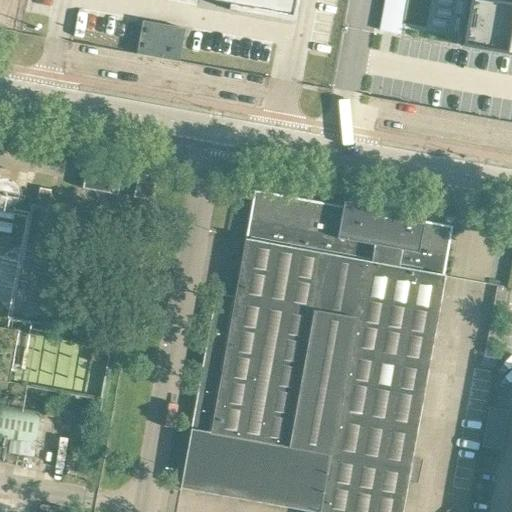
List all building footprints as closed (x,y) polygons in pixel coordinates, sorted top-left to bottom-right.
[(209,0),(209,1),(292,17),(294,0),(209,0)] [(511,3),(490,0),(470,0),(462,45),(462,46),(469,47),(511,54),(511,3)] [(142,22),(139,40),(139,42),(136,54),(178,62),(180,50),(182,39),(184,29),(142,22)] [(86,164),(82,189),(117,195),(121,170),(86,164)] [(133,198),(150,201),(155,177),(137,173),(133,198)] [(39,187),(35,208),(46,210),(50,190),(39,187)] [(401,511),(444,276),(444,275),(442,275),(451,227),(424,222),(425,216),(381,208),(381,207),(349,201),(349,202),(343,201),(342,207),(254,191),(245,240),(235,295),(234,297),(215,294),(180,488),(312,511),(401,511)] [(0,381),(99,399),(108,348),(0,328),(0,381)] [(0,404),(0,462),(6,463),(9,445),(34,449),(40,410),(0,404)]
